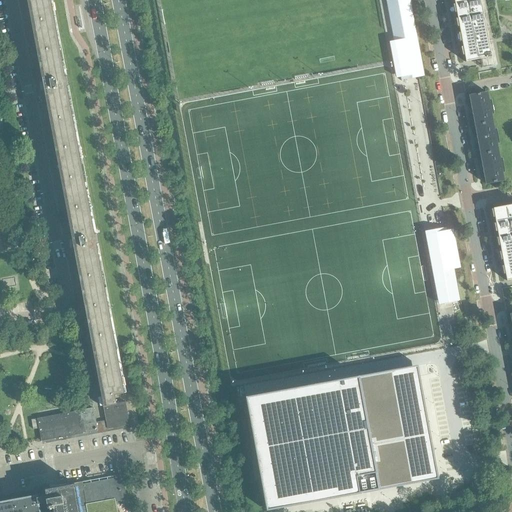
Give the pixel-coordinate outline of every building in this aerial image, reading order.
[(103,406),(115,403),(114,394),(123,393),(123,392),(125,392),(96,234),(51,0),(27,0),(41,71),(40,71),(42,81),(58,164),(72,237),(71,237),(73,248),(74,248),(101,396),(103,406)] [(409,0),(386,0),(393,41),(389,42),(396,78),(400,77),(401,80),(424,76),(409,0)] [(490,52),(480,0),(453,0),(454,4),(455,5),(456,5),(457,11),(456,12),(456,13),(457,19),(457,20),(459,19),(460,25),(458,26),(460,33),(460,34),(462,33),(463,40),(461,40),(462,47),(463,48),(464,48),(465,54),(464,54),(465,62),(480,59),(491,57),(490,52)] [(496,65),(493,52),(490,52),(491,57),(480,59),(481,68),(496,65)] [(486,92),(469,95),(471,107),(472,108),(470,109),(471,113),(472,112),(473,116),(475,125),(492,122),(490,114),(490,113),(488,102),(488,101),(486,92)] [(492,122),(475,125),(477,135),(477,137),(476,138),(476,142),(478,142),(478,145),(480,154),(497,151),(496,143),(496,142),(494,131),(493,130),(492,122)] [(497,151),(480,154),(482,163),(482,167),(481,167),(482,171),(483,171),(484,175),(486,184),(488,183),(492,182),(493,186),(499,185),(498,181),(503,180),(501,172),(501,171),(499,160),(499,159),(497,151)] [(511,204),(492,208),(493,209),(493,210),(494,210),(496,216),(494,216),(494,217),(495,223),(495,224),(497,224),(498,230),(497,230),(498,237),(498,238),(500,238),(501,244),(499,244),(499,245),(501,251),(501,252),(502,252),(504,258),(502,259),(502,260),(503,265),(503,267),(505,266),(506,272),(505,273),(505,274),(505,277),(506,281),(511,279),(511,204)] [(453,229),(447,231),(446,227),(424,232),(438,304),(451,302),(460,300),(454,269),(460,268),(453,229)] [(339,395),(252,411),(268,500),(289,496),(290,501),(304,499),(303,494),(436,469),(419,380),(360,391),(357,377),(326,383),(327,392),(338,390),(339,395)] [(106,420),(101,421),(103,432),(130,427),(129,419),(128,420),(125,401),(115,403),(103,406),(106,420)] [(93,407),(79,410),(83,433),(83,436),(103,432),(101,421),(95,422),(93,407)] [(79,410),(65,413),(69,435),(70,438),(83,436),(83,433),(79,410)] [(65,413),(51,415),(56,438),(56,441),(70,438),(69,435),(65,413)] [(51,415),(37,418),(39,428),(41,437),(41,440),(41,441),(42,440),(42,443),(56,441),(56,438),(51,415)] [(0,511),(115,511),(113,502),(126,499),(121,474),(114,475),(115,479),(82,485),(82,486),(74,487),(74,484),(49,489),(49,488),(43,489),(42,487),(33,490),(35,495),(0,501),(0,511)]
